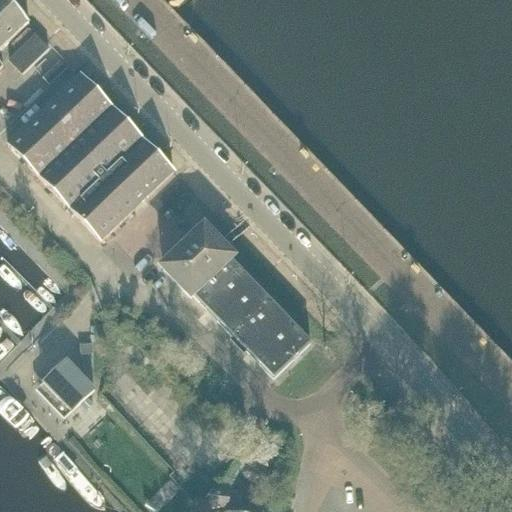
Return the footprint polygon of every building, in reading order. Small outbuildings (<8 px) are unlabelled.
[(0,53),(29,25),(4,0),(0,0),(0,70),(4,67),(0,63),(0,53)] [(173,175),(82,80),(80,78),(8,148),(101,245),(173,175)] [(231,261),(217,246),(204,233),(163,272),(191,300),(193,298),(273,381),(310,346),(230,262),(231,261)] [(149,366),(166,377),(172,367),(156,356),(149,366)] [(72,415),(95,392),(67,364),(44,386),(72,415)] [(219,473),(239,456),(227,442),(207,460),(219,473)] [(182,451),(175,462),(186,469),(193,459),(182,451)] [(255,511),(240,509),(242,495),(214,490),(203,505),(228,510),(227,511),(255,511)]
